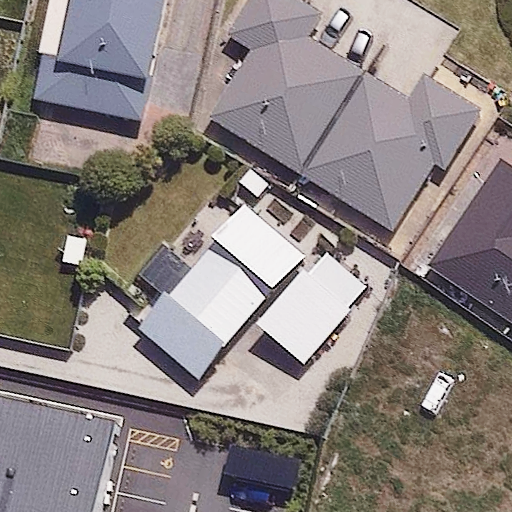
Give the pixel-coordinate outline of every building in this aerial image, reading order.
[(51,0),(30,101),(148,125),(174,0),(51,0)] [(255,48),(214,115),(394,226),(434,161),(448,169),(484,110),(426,75),(411,98),(309,35),(323,13),(301,0),(259,0),(237,37),(255,48)] [(511,159),(505,155),(436,256),(445,262),(433,279),(511,332),(511,159)] [(308,250),(252,203),(145,332),(201,379),(308,250)] [(369,288),(327,253),(266,327),(308,362),(369,288)]
